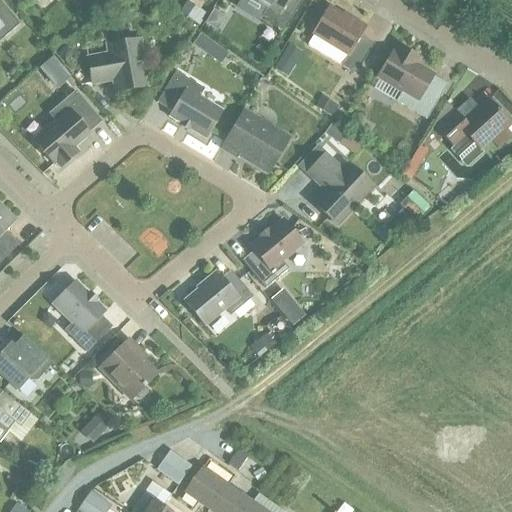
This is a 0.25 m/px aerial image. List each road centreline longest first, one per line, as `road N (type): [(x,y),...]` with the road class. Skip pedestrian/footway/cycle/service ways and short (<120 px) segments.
road 1 (residential): [(69,237),(136,300),(239,217),(239,190),(142,134),(47,214)]
road 2 (track): [(200,425),(291,362),(511,179)]
road 3 (residential): [(511,80),(381,0)]
